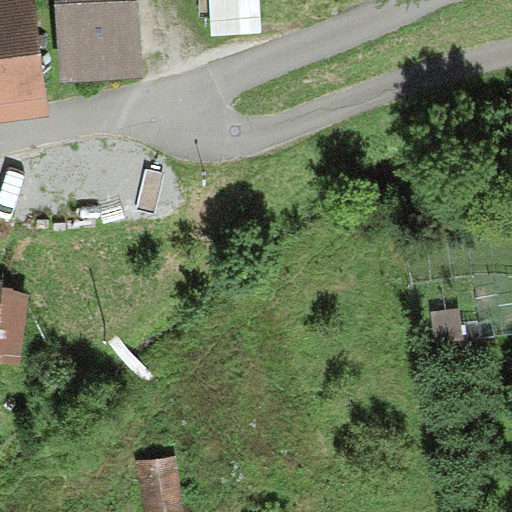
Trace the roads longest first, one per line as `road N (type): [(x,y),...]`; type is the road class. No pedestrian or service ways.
road 1 (residential): [(167,104),(201,141),(244,143),(429,69),(511,56)]
road 2 (residential): [(167,104),(406,0)]
road 3 (residential): [(0,133),(167,104)]
